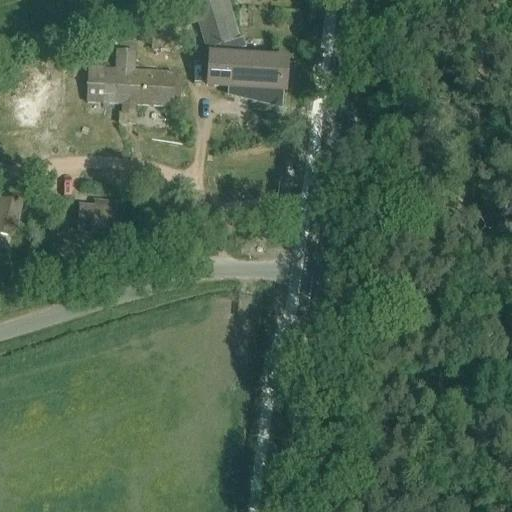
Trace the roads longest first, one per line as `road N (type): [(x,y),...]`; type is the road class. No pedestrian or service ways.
road 1 (unclassified): [(0,335),(215,269),(317,274)]
road 2 (track): [(215,269),(189,184),(0,180)]
road 3 (secondary): [(317,274),(358,0)]
road 4 (secondary): [(287,511),(317,274)]
